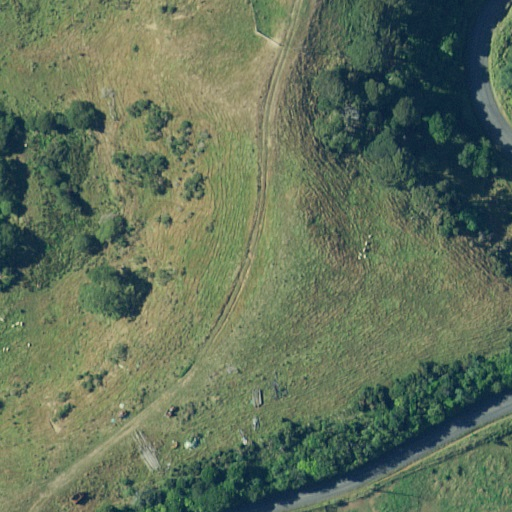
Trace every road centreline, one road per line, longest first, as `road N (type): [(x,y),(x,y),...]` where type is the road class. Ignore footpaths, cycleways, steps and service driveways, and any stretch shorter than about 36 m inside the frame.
road 1 (unclassified): [(252,511),(422,449),(511,398)]
road 2 (unclassified): [(511,165),(469,100),(478,30),(501,0)]
